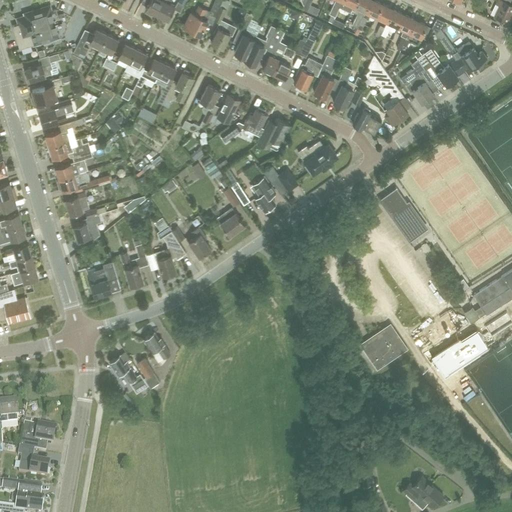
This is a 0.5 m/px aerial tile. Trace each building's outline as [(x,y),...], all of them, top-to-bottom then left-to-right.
[(149,0),(145,9),(156,14),(163,0),(149,0)] [(163,0),(156,14),(167,20),(174,6),(169,3),(170,0),(163,0)] [(214,21),(223,1),(221,0),(215,0),(209,12),(199,6),(195,14),(191,12),(184,27),(192,31),(192,33),(197,36),(199,34),(200,35),(204,28),(204,27),(206,22),(212,25),(214,21)] [(231,36),(235,27),(221,20),(229,2),(224,0),(223,0),(223,1),(214,21),(219,23),(216,27),(213,34),(214,35),(211,42),(223,48),(229,35),(231,36)] [(306,0),(304,6),(303,5),(302,9),(307,11),(312,0),(306,0)] [(340,7),(343,0),(335,0),(329,14),(331,15),(328,21),(332,23),(334,19),(339,7),(340,7)] [(354,5),(356,0),(343,0),(340,7),(351,12),(354,5)] [(365,11),(370,0),(356,0),(354,5),(365,11)] [(375,18),(382,4),(375,1),(371,0),(370,0),(365,11),(362,17),(359,24),(358,24),(357,28),(361,30),(366,19),(368,20),(370,15),(375,18)] [(510,23),(511,18),(511,4),(502,0),(497,0),(496,4),(500,6),(495,16),(510,23)] [(384,27),(387,22),(393,10),(389,8),(390,8),(382,4),(375,18),(386,23),(384,27)] [(19,24),(12,26),(19,49),(63,35),(67,26),(64,14),(58,15),(56,10),(51,12),(49,6),(23,14),(24,17),(17,18),(19,24)] [(397,28),(404,14),(397,11),(397,12),(393,10),(387,22),(384,27),(381,35),(385,37),(388,30),(389,31),(392,26),(397,28)] [(403,45),(415,20),(411,18),(404,14),(397,28),(403,31),(401,36),(402,36),(397,47),(397,49),(401,50),(403,45)] [(256,35),(257,34),(246,29),(249,22),(250,21),(244,18),(243,19),(238,31),(243,34),(234,52),(245,57),(256,35)] [(449,45),(462,38),(452,18),(438,25),(449,45)] [(344,24),(334,19),(332,23),(342,28),(344,24)] [(418,44),(426,25),(419,22),(415,20),(403,45),(407,47),(411,40),(418,44)] [(271,38),(276,27),(270,25),(265,35),(271,38)] [(384,27),(380,25),(376,33),(381,35),(384,27)] [(273,73),(283,53),(287,46),(279,42),(285,32),(276,27),(271,38),(269,42),(266,48),(271,50),(270,54),(269,53),(262,67),(265,69),(265,70),(265,72),(270,74),(271,73),(272,72),(273,73)] [(101,48),(107,34),(97,29),(90,42),(101,48)] [(111,53),(118,39),(107,34),(101,48),(98,53),(104,56),(107,51),(111,53)] [(266,48),(269,42),(256,35),(245,57),(244,59),(255,64),(264,46),(266,48)] [(79,55),(80,53),(84,46),(86,40),(81,37),(74,52),(79,55)] [(307,38),(306,41),(302,49),(308,52),(314,41),(307,38)] [(299,54),(302,49),(306,41),(300,39),(294,52),(299,54)] [(129,62),(136,48),(125,43),(118,57),(129,62)] [(488,58),(482,50),(477,53),(473,47),(468,51),(464,45),(458,49),(456,47),(449,51),(455,61),(456,60),(464,72),(470,67),(472,70),(483,62),(488,58)] [(84,46),(80,53),(86,56),(89,48),(84,46)] [(136,48),(129,62),(126,68),(134,71),(136,65),(140,67),(147,54),(136,48)] [(433,65),(424,53),(422,54),(418,49),(413,53),(417,58),(421,64),(422,63),(429,75),(434,83),(441,78),(437,72),(444,67),(439,61),(433,65)] [(381,51),(374,52),(381,61),(382,57),(384,53),(381,51)] [(400,52),(396,60),(399,61),(407,56),(400,52)] [(291,58),(283,53),(273,73),(284,78),(291,65),(291,64),(292,61),(291,58)] [(51,69),(53,69),(51,62),(60,59),(58,54),(49,56),(51,61),(26,69),(28,74),(26,75),(28,84),(38,81),(37,79),(52,74),(51,69)] [(333,79),(329,77),(332,70),(338,60),(327,55),(317,76),(321,77),(314,92),(317,93),(316,95),(316,97),(320,99),(322,98),(323,97),(325,97),(329,88),(334,90),(339,80),(334,77),(333,79)] [(370,67),(365,75),(379,84),(386,73),(374,55),(368,66),(370,67)] [(158,76),(165,63),(154,57),(147,71),(144,69),(138,81),(136,84),(142,87),(147,78),(155,82),(158,76)] [(306,88),(313,74),(316,76),(322,64),(308,57),(305,64),(302,63),(300,66),(296,74),(298,75),(294,82),(306,88)] [(103,65),(108,68),(112,61),(106,58),(103,65)] [(420,74),(405,85),(410,92),(412,90),(423,104),(434,96),(430,90),(437,86),(416,58),(411,62),(420,74)] [(447,87),(459,79),(457,77),(464,72),(456,60),(455,61),(449,65),(449,64),(444,67),(437,72),(441,78),(447,87)] [(117,63),(112,61),(108,68),(113,70),(117,63)] [(169,82),(176,68),(165,63),(158,76),(169,82)] [(352,90),(355,84),(347,80),(352,70),(345,66),(340,78),(347,81),(345,86),(342,84),(333,102),(344,107),(353,90),(352,90)] [(393,69),(395,78),(405,76),(402,66),(393,69)] [(176,85),(177,86),(175,89),(180,92),(177,99),(183,102),(188,91),(187,90),(194,77),(183,72),(176,85)] [(74,80),(72,74),(60,78),(62,84),(74,80)] [(407,113),(404,109),(409,106),(389,77),(384,81),(393,95),(391,97),(392,99),(389,101),(392,104),(386,108),(389,113),(386,115),(391,124),(407,113)] [(213,104),(219,90),(208,84),(200,100),(205,102),(206,103),(205,106),(208,108),(205,114),(202,121),(199,126),(193,123),(192,124),(189,131),(192,132),(195,130),(208,124),(213,114),(216,106),(213,104)] [(45,87),(33,90),(35,97),(32,98),(34,105),(37,104),(37,105),(49,101),(47,93),(54,90),(53,85),(45,87)] [(166,97),(170,89),(164,86),(161,94),(165,96),(166,97)] [(126,87),(121,97),(128,100),(132,91),(126,87)] [(171,101),(175,92),(170,89),(166,97),(165,96),(164,98),(171,101)] [(358,104),(363,93),(357,90),(352,101),(358,104)] [(229,122),(240,100),(228,93),(221,108),(217,116),(229,122)] [(73,105),(71,99),(57,103),(58,107),(59,109),(63,108),(73,105)] [(217,116),(221,108),(216,106),(213,114),(217,116)] [(66,119),(65,114),(63,108),(59,109),(58,107),(55,108),(40,113),(44,126),(59,121),(66,119)] [(260,126),(266,113),(265,112),(266,110),(258,107),(257,109),(256,108),(252,114),(249,113),(244,124),(241,123),(235,127),(234,125),(220,135),(225,142),(241,130),(241,129),(242,127),(260,136),(264,128),(260,126)] [(381,120),(377,118),(370,114),(370,113),(362,109),(359,114),(357,113),(354,119),(356,120),(353,125),(364,130),(365,128),(373,133),(376,127),(378,128),(382,122),(380,121),(381,120)] [(117,114),(113,117),(118,123),(122,120),(117,114)] [(50,146),(70,140),(68,133),(69,132),(68,128),(84,123),(83,118),(63,124),(65,129),(46,135),(50,146)] [(270,131),(264,128),(257,142),(269,148),(273,139),(281,143),(290,125),(276,118),(270,131)] [(116,124),(110,128),(114,132),(119,128),(116,124)] [(196,131),(195,132),(202,141),(207,137),(200,128),(196,131)] [(313,172),(322,166),(323,168),(330,163),(329,161),(336,155),(328,144),(324,146),(319,139),(307,148),(309,151),(302,156),(306,163),(305,164),(310,171),(311,170),(313,172)] [(71,157),(92,151),(89,142),(72,147),(70,140),(50,146),(53,158),(70,153),(71,157)] [(92,151),(71,157),(73,157),(74,162),(56,168),(60,179),(80,173),(77,166),(81,165),(80,161),(93,157),(92,151)] [(212,161),(210,157),(205,160),(206,161),(202,164),(204,167),(212,161)] [(140,162),(135,166),(138,170),(143,166),(140,162)] [(206,174),(198,162),(191,167),(200,179),(206,174)] [(228,166),(223,170),(227,176),(232,172),(228,166)] [(271,166),(263,172),(282,195),(282,194),(279,190),(284,186),(281,181),(288,191),(298,184),(287,168),(278,175),(271,166)] [(89,181),(89,178),(88,174),(86,172),(86,171),(80,173),(60,179),(60,180),(58,180),(60,188),(62,187),(63,190),(75,187),(77,192),(96,186),(102,184),(111,181),(109,175),(89,181)] [(224,179),(221,174),(216,178),(219,183),(220,182),(225,188),(222,190),(233,206),(239,202),(228,187),(229,186),(224,179)] [(259,194),(254,198),(264,211),(275,203),(270,195),(275,192),(264,175),(252,184),(259,194)] [(177,186),(172,180),(162,188),(165,192),(167,190),(169,192),(177,186)] [(250,201),(240,187),(236,181),(231,185),(234,190),(244,205),(250,201)] [(0,197),(13,194),(9,182),(0,185),(0,197)] [(386,194),(378,200),(390,216),(400,230),(409,243),(410,243),(405,236),(419,226),(404,205),(407,203),(396,187),(386,194)] [(66,199),(70,214),(83,210),(90,208),(87,198),(87,197),(85,192),(78,194),(78,195),(66,199)] [(16,205),(13,194),(0,197),(0,210),(2,209),(2,210),(16,205)] [(126,207),(120,212),(123,216),(129,211),(126,207)] [(231,207),(226,211),(216,217),(220,223),(229,235),(245,224),(235,212),(231,207)] [(97,208),(85,211),(87,218),(99,215),(98,213),(97,208)] [(22,224),(19,213),(0,218),(0,228),(1,231),(22,224)] [(90,236),(88,229),(102,225),(100,218),(86,222),(74,226),(78,240),(90,236)] [(178,241),(168,226),(168,225),(167,226),(162,218),(155,223),(160,231),(157,232),(160,240),(163,237),(166,242),(168,248),(170,247),(174,258),(176,257),(177,259),(186,253),(178,241)] [(183,223),(180,218),(168,226),(178,241),(184,237),(177,226),(183,223)] [(26,232),(24,224),(22,225),(22,224),(1,231),(0,231),(0,232),(2,238),(0,238),(0,241),(0,243),(4,243),(26,236),(25,232),(26,232)] [(189,241),(199,256),(211,248),(202,235),(204,234),(199,226),(192,231),(195,236),(189,241)] [(146,254),(143,243),(136,245),(140,256),(146,254)] [(31,255),(28,244),(6,250),(7,255),(15,253),(17,259),(31,255)] [(172,258),(174,258),(170,247),(168,248),(155,252),(157,258),(163,275),(165,274),(165,276),(174,274),(173,272),(176,271),(172,258)] [(130,285),(144,281),(138,263),(136,257),(130,259),(128,251),(121,254),(123,261),(124,261),(125,267),(130,285)] [(35,266),(31,255),(17,259),(3,264),(4,269),(11,267),(11,268),(19,266),(21,270),(35,266)] [(95,296),(112,291),(109,280),(118,278),(113,263),(103,266),(104,269),(96,271),(95,268),(88,270),(92,283),(91,283),(95,296)] [(38,277),(35,266),(21,270),(23,277),(14,279),(16,284),(38,277)] [(511,269),(476,292),(473,294),(473,295),(486,315),(511,298),(511,269)] [(459,281),(457,283),(460,286),(462,290),(468,286),(463,279),(461,279),(459,281)] [(31,317),(25,297),(11,301),(10,295),(3,296),(9,323),(31,317)] [(511,325),(511,305),(508,308),(509,310),(508,310),(509,312),(486,327),(487,329),(496,344),(507,337),(503,331),(511,325)] [(377,369),(407,349),(393,328),(385,327),(359,344),(377,369)] [(157,348),(163,358),(171,353),(160,338),(159,339),(154,331),(143,338),(152,351),(157,348)] [(123,371),(130,381),(137,376),(126,361),(125,362),(120,354),(109,361),(118,374),(123,371)] [(446,371),(454,366),(451,360),(448,355),(439,361),(446,371)] [(153,372),(144,358),(137,363),(146,377),(143,378),(151,389),(160,382),(153,372)] [(17,421),(15,400),(0,402),(0,412),(0,416),(0,443),(2,443),(1,430),(2,430),(1,423),(17,421)] [(24,419),(19,447),(34,449),(36,449),(36,448),(38,441),(53,443),(55,428),(38,425),(30,423),(31,420),(24,419)] [(20,462),(18,472),(46,476),(48,462),(32,459),(34,449),(19,447),(19,448),(18,454),(21,455),(20,462)] [(368,475),(360,476),(362,487),(370,486),(368,475)] [(409,484),(403,490),(412,499),(417,503),(422,498),(427,502),(425,504),(431,510),(443,496),(421,476),(412,487),(409,484)] [(0,503),(0,511),(5,511),(24,511),(25,510),(38,511),(41,511),(44,497),(33,496),(34,491),(35,484),(22,483),(4,480),(0,479),(0,488),(18,490),(16,506),(0,503)] [(387,511),(383,503),(365,510),(366,511),(387,511)]
